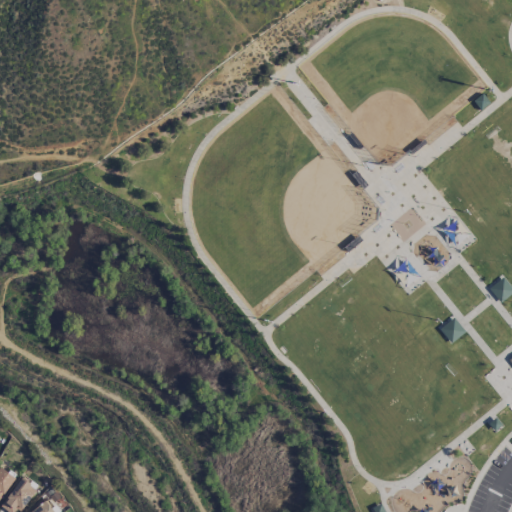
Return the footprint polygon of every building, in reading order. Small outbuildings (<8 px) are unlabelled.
[(481,93),(489,102),(480,109),(472,100),(481,93)] [(487,288),(502,276),(511,287),(511,291),(499,302),(487,288)] [(438,328),(453,316),(464,331),(450,342),(438,328)] [(487,422),(494,417),(500,424),(493,429),(487,422)] [(0,496),(14,478),(0,466),(0,496)] [(0,504),(0,505),(8,511),(10,511),(16,506),(21,509),(36,488),(21,476),(0,504)] [(58,511),(47,498),(30,511),(58,511)]
